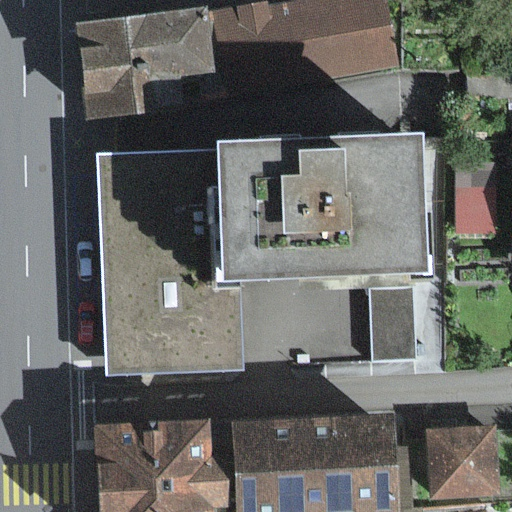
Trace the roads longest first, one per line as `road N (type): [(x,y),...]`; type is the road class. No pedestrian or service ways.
road 1 (residential): [(511,392),(487,400),(30,403)]
road 2 (primary): [(21,0),(30,403)]
